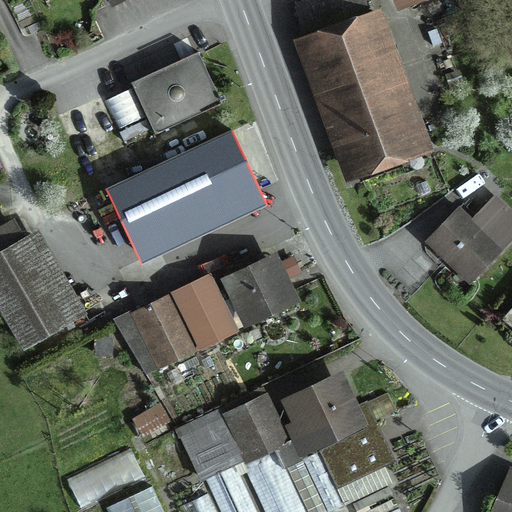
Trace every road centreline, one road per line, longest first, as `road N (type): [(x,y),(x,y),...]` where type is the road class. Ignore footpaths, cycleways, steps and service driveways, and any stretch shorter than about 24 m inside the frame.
road 1 (primary): [(239,0),(319,212),(376,307),(429,355),(499,396)]
road 2 (unclassified): [(232,0),(0,105)]
road 3 (residential): [(499,396),(440,511)]
